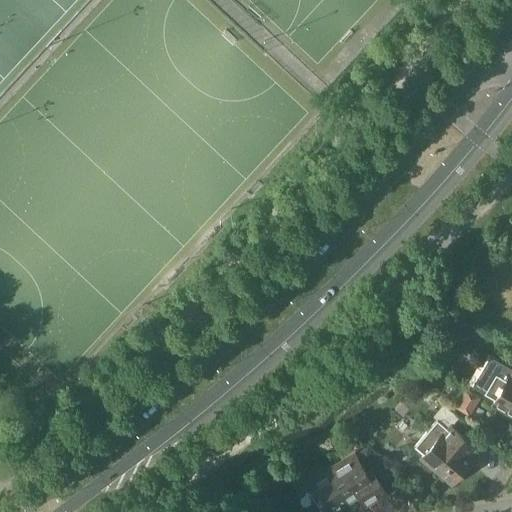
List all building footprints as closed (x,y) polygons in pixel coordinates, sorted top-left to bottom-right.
[(511,368),(502,363),(501,362),(490,356),(473,385),(485,392),(496,399),(493,403),(511,413),(511,368)] [(425,357),(416,372),(437,385),(447,369),(425,357)] [(463,394),(455,407),(469,415),(477,402),(463,394)] [(443,403),(433,416),(437,419),(449,429),(451,425),(459,416),(443,403)] [(424,454),(421,456),(453,483),(473,459),(463,450),(471,441),(451,425),(449,429),(437,419),(414,446),(424,454)] [(29,440),(35,436),(30,430),(25,435),(29,440)] [(367,447),(357,453),(360,457),(368,459),(372,456),(367,447)] [(359,492),(366,504),(386,492),(372,470),(367,473),(354,453),(329,469),(330,471),(312,482),(319,494),(318,495),(321,501),(323,499),(330,511),(350,500),(349,499),(359,492)]
